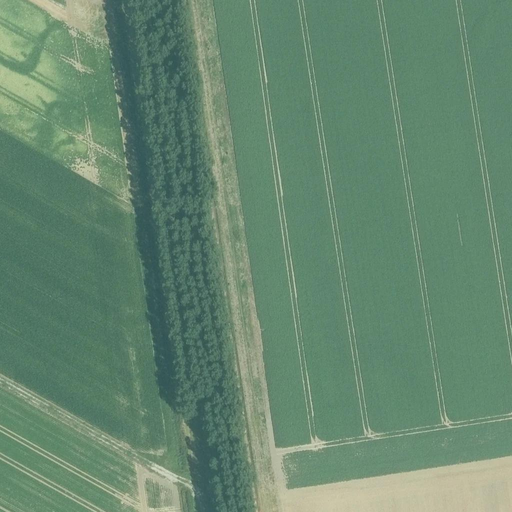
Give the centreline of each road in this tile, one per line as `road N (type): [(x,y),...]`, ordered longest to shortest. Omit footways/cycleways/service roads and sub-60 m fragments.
road 1 (track): [(189,493),(200,454),(137,0)]
road 2 (track): [(189,493),(0,383)]
